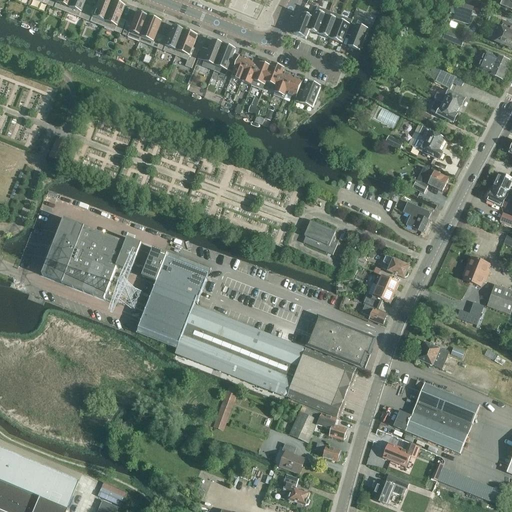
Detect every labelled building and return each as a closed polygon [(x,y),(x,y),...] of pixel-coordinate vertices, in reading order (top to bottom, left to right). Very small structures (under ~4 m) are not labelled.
[(57,0),(50,0),(48,6),(54,8),(57,0)] [(57,0),(54,8),(66,13),(71,0),(57,0)] [(71,0),(66,13),(78,18),(83,5),(85,0),(71,0)] [(90,22),(102,27),(111,3),(103,0),(98,0),(95,10),(90,22)] [(511,2),(506,0),(503,0),(500,6),(511,11),(511,2)] [(124,8),(111,3),(102,27),(114,32),(119,19),(124,8)] [(78,18),(84,20),(89,8),(83,5),(78,18)] [(89,8),(84,20),(90,22),(95,10),(89,8)] [(130,33),(142,38),(150,18),(137,13),(133,25),(129,33),(130,33)] [(314,19),(309,32),(320,36),(327,17),(316,13),(313,19),(314,19)] [(313,19),(302,15),(294,35),(306,40),(309,32),(314,19),(313,19)] [(339,22),(327,17),(320,36),(331,40),(339,22)] [(150,18),(142,38),(153,42),(154,43),(157,34),(162,23),(150,18)] [(114,32),(120,34),(125,22),(119,19),(114,32)] [(339,22),(331,40),(343,45),(346,35),(350,26),(339,22)] [(511,31),(511,26),(503,22),(497,35),(499,35),(496,42),(511,49),(511,33),(511,31)] [(129,33),(133,25),(127,23),(122,35),(128,38),(130,33),(129,33)] [(350,26),(346,35),(352,38),(348,47),(360,52),(368,31),(350,24),(350,26)] [(166,48),(178,52),(186,32),(173,27),(169,39),(166,47),(166,48)] [(447,30),(443,39),(462,47),(466,38),(447,30)] [(186,32),(178,52),(189,57),(190,57),(193,49),(198,37),(186,32)] [(163,37),(157,34),(154,43),(153,42),(152,47),(158,49),(163,37)] [(164,52),(166,48),(166,47),(169,39),(163,37),(158,49),(164,52)] [(224,46),(216,43),(213,42),(209,51),(203,49),(198,60),(216,67),(224,46)] [(224,46),(216,67),(233,74),(238,62),(232,60),(236,51),(224,46)] [(199,51),(193,49),(190,57),(189,57),(188,61),(194,64),(199,51)] [(478,69),(489,74),(488,75),(503,81),(511,63),(497,57),(496,57),(486,53),(478,69)] [(250,60),(240,56),(238,62),(233,74),(244,78),(250,60)] [(250,60),(244,78),(254,82),(261,65),(250,60)] [(261,65),(254,82),(265,86),(266,83),(272,69),(271,69),(261,65)] [(273,66),(271,69),(272,69),(266,83),(277,87),(282,73),(283,73),(284,70),(273,66)] [(456,78),(442,71),(436,82),(451,90),(456,78)] [(293,77),(283,73),(282,73),(277,87),(276,90),(286,94),(293,77)] [(303,81),(293,77),(286,94),(296,98),(296,99),(300,91),(303,81)] [(296,98),(295,102),(313,109),(321,88),(309,84),(305,93),(300,91),(296,99),(296,98)] [(437,101),(458,111),(459,108),(461,109),(465,100),(449,92),(446,97),(446,98),(438,93),(435,100),(437,101)] [(431,112),(437,116),(453,124),(458,116),(456,115),(458,111),(437,101),(431,112)] [(238,105),(235,113),(240,116),(244,107),(238,105)] [(398,117),(382,109),(377,119),(394,127),(398,117)] [(431,117),(419,111),(417,114),(409,109),(406,115),(427,126),(431,117)] [(427,139),(420,152),(438,161),(439,160),(440,160),(443,154),(442,153),(440,151),(445,141),(430,134),(432,130),(424,126),(420,136),(427,139)] [(403,144),(390,138),(387,144),(400,151),(403,144)] [(51,158),(63,162),(70,144),(59,139),(51,158)] [(237,165),(240,156),(232,153),(229,162),(237,165)] [(449,180),(424,168),(413,189),(425,195),(429,186),(443,192),(449,180)] [(509,195),(511,188),(511,180),(499,174),(493,188),(509,195)] [(502,209),(509,195),(493,188),(486,201),(502,209)] [(428,221),(431,214),(408,204),(404,213),(411,217),(407,226),(423,234),(429,221),(428,221)] [(500,222),(511,226),(511,217),(503,214),(500,222)] [(131,273),(142,244),(128,239),(126,244),(64,219),(42,276),(104,301),(117,268),(131,273)] [(334,238),(336,233),(311,222),(305,237),(306,238),(304,244),(333,256),(338,245),(334,243),(336,239),(334,238)] [(168,254),(154,249),(142,278),(157,283),(168,254)] [(339,417),(357,369),(197,306),(198,304),(200,305),(214,270),(172,253),(140,334),(180,350),(178,354),(339,417)] [(20,265),(30,269),(34,258),(25,255),(20,265)] [(410,267),(386,257),(381,269),(388,273),(388,272),(405,280),(405,279),(408,278),(409,275),(408,272),(410,267)] [(466,269),(488,278),(490,273),(488,272),(490,266),(472,258),(471,261),(469,261),(466,269)] [(488,278),(466,269),(463,277),(464,278),(463,280),(482,288),(484,282),(486,283),(488,278)] [(382,300),(391,305),(400,284),(383,277),(379,286),(374,283),(365,303),(378,309),(382,300)] [(487,307),(510,316),(511,311),(511,292),(495,286),(487,307)] [(384,326),(388,315),(374,310),(374,311),(366,307),(363,313),(371,316),(370,320),(379,324),(384,326)] [(365,368),(376,340),(373,339),(321,318),(310,346),(365,368)] [(492,392),(502,371),(490,366),(488,373),(461,360),(468,345),(455,340),(449,352),(426,342),(419,359),(434,367),(434,366),(440,368),(492,392)] [(461,454),(480,406),(426,385),(412,418),(401,414),(397,424),(396,424),(394,427),(411,435),(461,454)] [(228,390),(214,428),(224,432),(238,394),(228,390)] [(345,440),(349,429),(337,425),(338,418),(326,414),(303,406),(290,437),(310,444),(318,425),(332,429),(330,436),(345,440)] [(339,462),(343,450),(319,443),(317,450),(325,453),(325,458),(339,462)] [(384,458),(407,468),(412,457),(416,459),(420,449),(408,444),(406,450),(389,444),(384,458)] [(296,449),(285,445),(283,452),(285,453),(280,467),(300,475),(305,460),(294,456),(296,449)] [(77,486),(0,453),(0,482),(66,510),(77,486)] [(437,463),(431,479),(437,481),(443,465),(437,463)] [(389,505),(394,495),(395,493),(405,496),(408,489),(409,488),(411,482),(391,474),(388,482),(379,479),(373,499),(389,505)] [(310,497),(312,493),(297,488),(300,479),(288,475),(286,482),(287,484),(285,491),(291,493),(290,500),(308,507),(312,499),(310,497)] [(0,511),(65,511),(66,510),(0,482),(0,511)] [(105,483),(99,496),(120,505),(126,492),(105,483)] [(117,511),(119,510),(103,503),(99,511),(117,511)]
